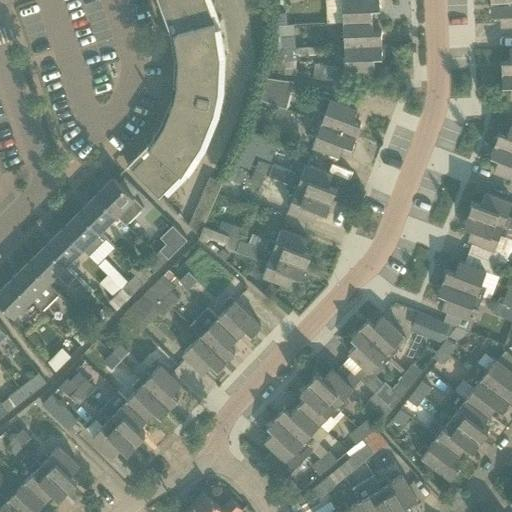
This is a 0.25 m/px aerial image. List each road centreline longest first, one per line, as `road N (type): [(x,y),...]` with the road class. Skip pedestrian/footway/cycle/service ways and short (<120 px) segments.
road 1 (residential): [(216,463),(235,405),(386,238),(436,90),(433,0)]
road 2 (residential): [(0,231),(47,181),(0,38)]
